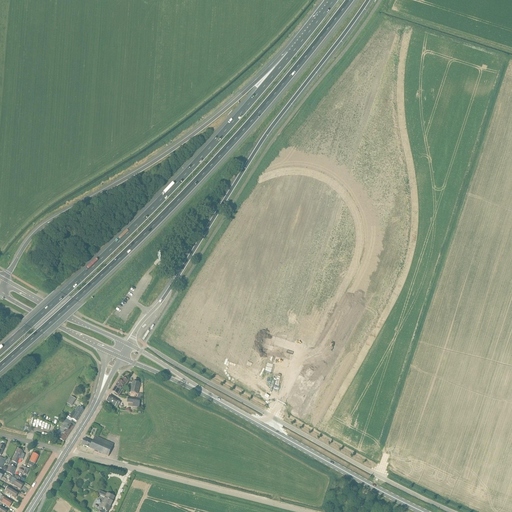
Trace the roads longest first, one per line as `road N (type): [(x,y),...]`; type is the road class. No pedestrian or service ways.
road 1 (motorway): [(277,433),(370,282),(383,247),(366,54),(376,0)]
road 2 (motorway): [(290,54),(160,200),(0,350)]
road 3 (motorway): [(253,156),(290,150),(341,178),(368,225),(370,247),(266,427)]
road 4 (motorway): [(290,54),(183,141),(46,223),(5,280)]
road 5 (motorway): [(172,204),(349,0)]
road 6 (unclassified): [(300,511),(67,450)]
road 7 (motorway): [(0,366),(172,204)]
road 8 (motorway): [(128,344),(253,156)]
road 9 (motorway): [(253,156),(367,0)]
road 10 (primary): [(422,511),(277,433)]
road 11 (primary): [(128,344),(5,280)]
road 12 (primary): [(0,293),(116,356)]
